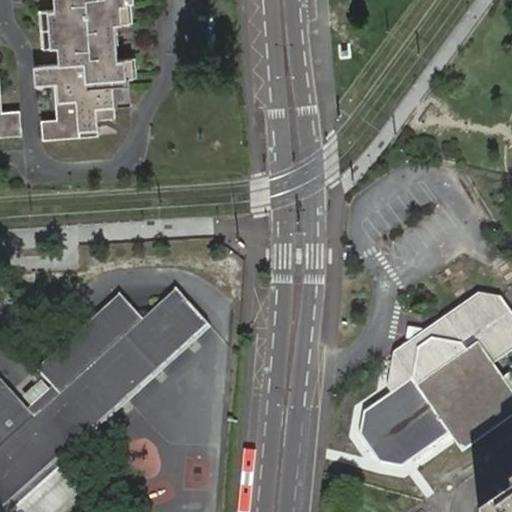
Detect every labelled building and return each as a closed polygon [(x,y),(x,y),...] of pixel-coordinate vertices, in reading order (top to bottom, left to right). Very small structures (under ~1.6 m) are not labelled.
[(64,0),(65,2),(60,3),(44,4),(45,24),(46,43),(64,42),(65,57),(48,59),(41,59),(42,77),(49,77),(61,76),(63,112),(45,114),(47,132),(103,128),(102,112),(101,109),(120,108),(117,72),(139,70),(138,51),(120,53),(118,17),(135,15),(134,0),(64,0)] [(0,127),(24,126),(23,107),(4,108),(0,54),(0,127)] [(218,330),(184,291),(148,322),(125,295),(41,368),(57,386),(38,403),(0,361),(0,497),(12,511),(13,511),(71,511),(101,486),(74,456),(218,330)] [(424,343),(406,355),(398,391),(402,397),(376,415),(372,438),(390,466),(416,470),(460,440),(472,458),(511,430),(511,383),(505,374),(511,369),(511,300),(490,297),(455,321),(438,333),(426,330),(424,343)] [(414,313),(406,355),(424,343),(426,330),(438,333),(455,321),(434,317),(414,313)] [(390,466),(372,438),(370,450),(368,462),(390,466)]
